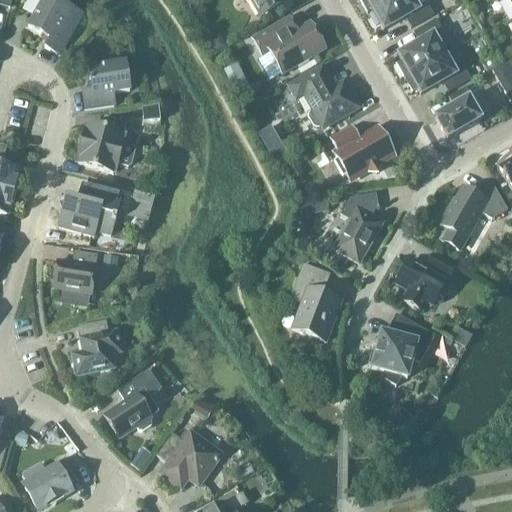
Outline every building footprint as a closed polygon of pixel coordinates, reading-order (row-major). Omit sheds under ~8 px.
[(0,0),(0,7),(10,10),(12,0),(0,0)] [(58,3),(53,0),(43,0),(27,29),(49,41),(44,50),(60,58),(83,17),(71,10),(70,5),(63,1),(58,3)] [(199,0),(188,0),(186,2),(192,13),(203,6),(199,0)] [(249,0),(260,19),(286,4),(284,0),(249,0)] [(362,0),(359,2),(367,16),(372,13),(393,0),(362,0)] [(411,0),(393,0),(372,13),(383,32),(405,20),(411,30),(434,17),(427,6),(418,12),(411,0)] [(511,0),(499,0),(501,3),(506,0),(507,0),(511,8),(511,0)] [(289,19),(252,41),(262,58),(263,58),(261,54),(267,51),(282,77),(297,68),(298,69),(309,62),(308,61),(325,52),(309,25),(296,32),(289,19)] [(395,66),(404,80),(453,51),(436,21),(413,34),(419,45),(397,57),(401,63),(395,66)] [(221,38),(210,44),(216,55),(227,49),(221,38)] [(417,91),(420,97),(442,84),(448,95),(471,82),(453,51),(404,80),(412,94),(417,91)] [(511,60),(502,66),(511,83),(511,60)] [(92,93),(82,95),(85,112),(115,108),(113,95),(130,93),(125,63),(88,69),(92,93)] [(224,72),(228,80),(241,74),(237,65),(224,72)] [(511,83),(502,66),(492,72),(506,96),(511,92),(511,83)] [(322,69),(289,88),(296,101),(304,97),(312,113),(310,114),(308,117),(308,120),(313,128),(316,130),(319,129),(321,128),(323,131),(359,110),(344,84),(334,90),(329,81),(325,83),(318,72),(323,70),(322,69)] [(435,122),(447,142),(480,123),(478,121),(481,119),(482,120),(466,90),(448,100),(454,110),(435,122)] [(159,109),(142,111),(143,124),(160,123),(159,109)] [(117,170),(117,167),(128,169),(131,167),(135,152),(133,149),(123,146),(124,143),(122,142),(126,125),(104,119),(101,131),(88,127),(87,133),(85,133),(78,160),(80,160),(78,166),(113,175),(115,169),(117,170)] [(271,128),(258,135),(276,167),(289,159),(271,128)] [(358,141),(352,130),(330,142),(337,154),(334,156),(350,183),(367,173),(376,175),(379,167),(394,158),(378,130),(358,141)] [(0,191),(12,195),(18,174),(1,169),(7,147),(0,145),(0,191)] [(511,161),(498,170),(502,177),(504,182),(505,181),(511,193),(511,161)] [(297,167),(287,172),(293,183),(302,178),(297,167)] [(441,242),(458,252),(480,215),(491,221),(507,212),(491,185),(474,195),(473,196),(462,190),(450,210),(449,209),(438,227),(447,232),(441,242)] [(59,230),(93,240),(95,233),(110,238),(114,225),(115,225),(116,220),(115,220),(121,197),(83,187),(78,205),(66,202),(59,230)] [(12,195),(0,191),(0,214),(7,216),(12,195)] [(153,199),(134,194),(127,218),(147,224),(153,199)] [(340,217),(350,223),(334,251),(358,265),(381,225),(371,219),(378,207),(376,196),(349,200),(340,217)] [(326,203),(319,204),(321,216),(328,214),(326,203)] [(57,263),(53,291),(91,297),(97,257),(73,253),(72,265),(57,263)] [(424,272),(408,263),(395,286),(408,293),(402,303),(421,313),(427,304),(433,307),(435,304),(440,306),(447,294),(447,289),(444,288),(455,270),(432,257),(424,272)] [(105,259),(103,267),(117,270),(118,261),(105,259)] [(330,277),(303,266),(291,296),(294,303),(302,306),(292,332),(325,345),(332,326),(331,326),(339,303),(322,297),(330,277)] [(419,365),(434,339),(396,317),(384,337),(386,339),(382,344),(379,343),(372,371),(384,374),(380,380),(395,388),(401,379),(407,380),(412,361),(419,365)] [(83,354),(72,357),(77,378),(114,370),(111,357),(118,355),(120,352),(117,336),(113,334),(108,335),(106,323),(78,329),(83,354)] [(119,441),(136,430),(138,433),(142,434),(150,428),(151,424),(149,421),(151,420),(150,419),(159,414),(149,400),(161,392),(148,372),(117,392),(124,404),(103,418),(119,441)] [(183,444),(172,436),(156,458),(167,466),(160,476),(181,491),(188,481),(199,489),(222,457),(190,434),(183,444)] [(17,435),(13,447),(25,450),(28,438),(17,435)] [(28,487),(24,489),(37,511),(70,493),(68,488),(78,482),(65,460),(54,467),(56,471),(28,487)] [(248,464),(237,470),(242,481),(254,475),(248,464)] [(236,511),(248,505),(242,495),(211,511),(236,511)] [(0,511),(12,511),(3,496),(0,497),(0,511)]
